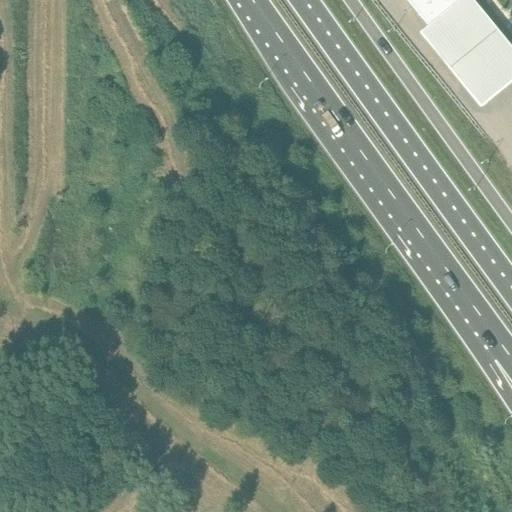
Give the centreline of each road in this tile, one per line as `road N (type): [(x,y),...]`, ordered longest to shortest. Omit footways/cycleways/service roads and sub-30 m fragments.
road 1 (trunk): [(253,0),(501,348)]
road 2 (trunk): [(511,285),(308,0)]
road 3 (trunk): [(511,219),(353,0)]
